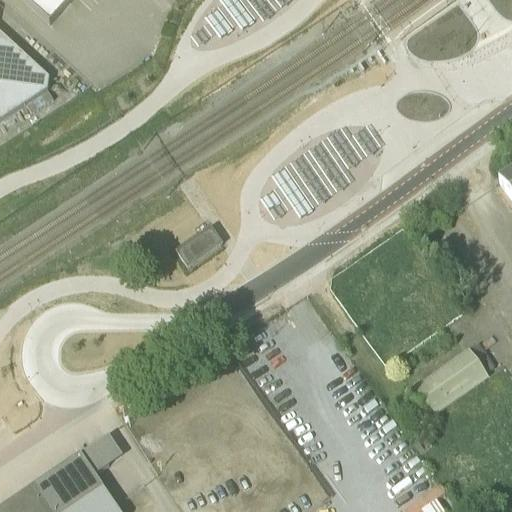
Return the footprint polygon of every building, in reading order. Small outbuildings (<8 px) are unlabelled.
[(19,0),(50,27),(75,0),(19,0)] [(0,86),(48,93),(50,81),(0,35),(0,86)] [(0,124),(48,93),(0,86),(0,124)] [(511,177),(502,184),(511,198),(511,177)] [(224,251),(212,233),(174,259),(187,277),(224,251)] [(413,396),(432,423),(491,381),(471,354),(413,396)] [(75,511),(106,491),(97,478),(125,459),(110,438),(83,457),(1,511),(75,511)]
